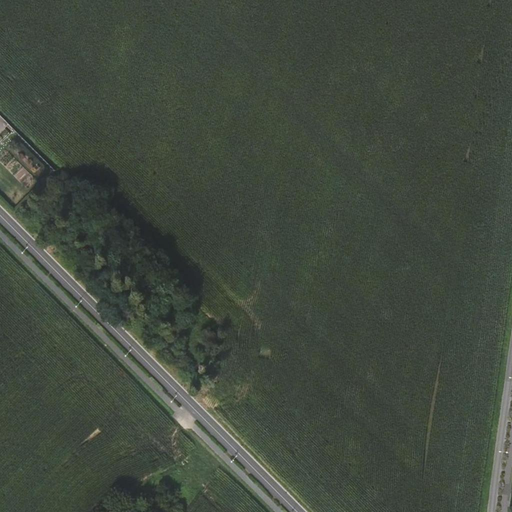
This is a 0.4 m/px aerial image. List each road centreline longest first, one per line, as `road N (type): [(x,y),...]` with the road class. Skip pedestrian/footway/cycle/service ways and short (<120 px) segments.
road 1 (unclassified): [(296,511),(0,214)]
road 2 (residential): [(511,374),(494,511)]
